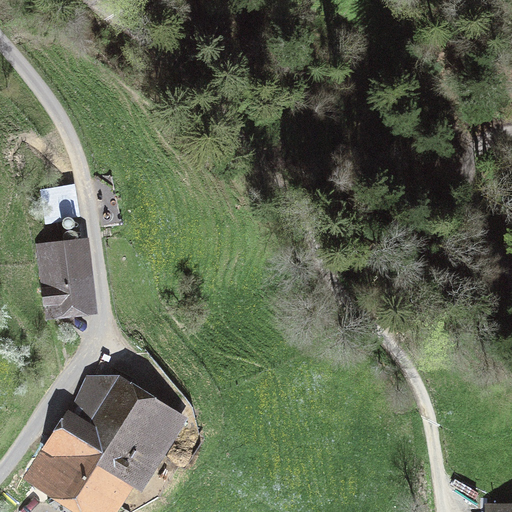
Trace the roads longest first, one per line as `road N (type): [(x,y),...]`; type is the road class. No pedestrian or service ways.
road 1 (track): [(441,511),(433,429),(416,384),(208,98),(93,0)]
road 2 (unclassified): [(0,41),(75,145),(101,287),(80,363),(0,471)]
road 3 (track): [(511,129),(480,134),(466,160),(468,188),(511,270)]
